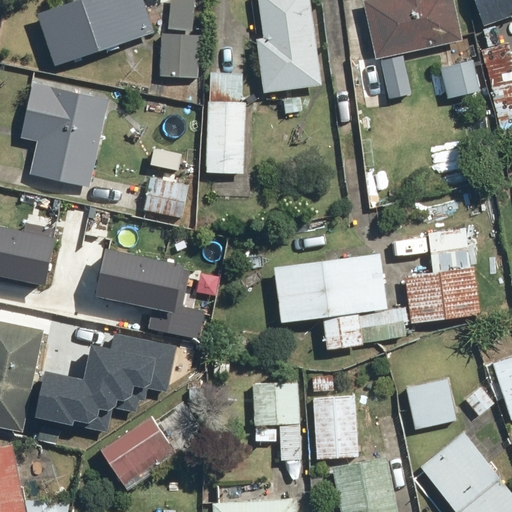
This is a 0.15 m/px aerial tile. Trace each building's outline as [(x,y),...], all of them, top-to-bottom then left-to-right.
[(74,0),(44,10),(62,62),(160,29),(150,0),(74,0)] [(173,0),(172,29),(196,30),(197,0),(173,0)] [(329,80),(317,0),(264,0),(270,35),(260,36),(268,89),(329,80)] [(368,0),(382,58),(468,37),(460,0),(368,0)] [(511,0),(480,0),(489,24),(511,15),(511,0)] [(171,33),(164,32),(162,76),(201,78),(204,35),(196,34),(171,33)] [(511,47),(486,54),(507,133),(511,131),(511,47)] [(378,55),(361,56),(365,95),(408,91),(407,72),(387,74),(386,62),(379,63),(378,55)] [(478,56),(445,67),(455,98),(488,87),(478,56)] [(248,72),(214,70),(211,171),(250,172),(252,100),(247,99),(248,72)] [(95,186),(114,95),(38,78),(25,136),(43,139),(36,173),(95,186)] [(191,183),(154,177),(149,210),(186,216),(191,183)] [(0,220),(0,269),(47,279),(56,232),(0,220)] [(412,276),(416,320),(487,314),(483,264),(477,265),(473,228),(435,231),(438,273),(412,276)] [(110,243),(102,288),(159,299),(154,325),(201,334),(206,306),(178,301),(186,257),(110,243)] [(289,318),(329,314),(333,346),(370,342),(367,309),(394,306),(387,250),(282,261),(289,318)] [(47,325),(0,316),(0,423),(29,428),(35,398),(101,410),(124,396),(129,332),(89,329),(89,321),(47,311),(47,325)] [(511,357),(498,362),(511,405),(511,357)] [(454,378),(412,386),(420,426),(461,418),(454,378)] [(306,458),(303,379),(257,380),(259,424),(284,423),(285,459),(306,458)] [(503,398),(487,382),(470,399),(486,415),(503,398)] [(362,394),(317,396),(320,459),(364,457),(362,394)] [(159,414),(105,447),(126,482),(181,449),(159,414)] [(402,416),(369,423),(375,451),(408,444),(402,416)] [(511,511),(511,478),(470,428),(425,464),(464,511),(511,511)] [(70,511),(73,489),(29,490),(19,439),(0,443),(0,511),(70,511)] [(403,511),(393,454),(339,464),(347,511),(403,511)] [(302,511),(302,497),(218,499),(218,511),(302,511)]
